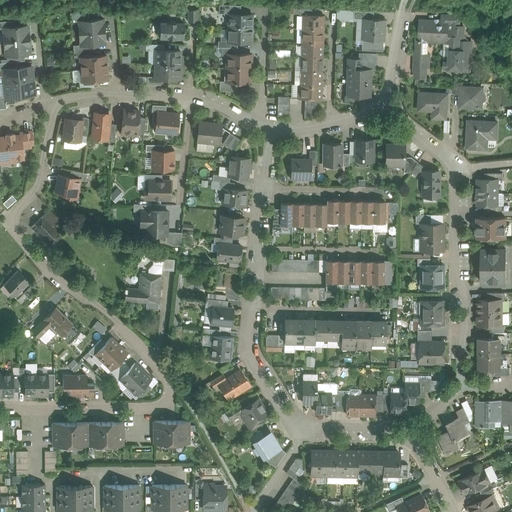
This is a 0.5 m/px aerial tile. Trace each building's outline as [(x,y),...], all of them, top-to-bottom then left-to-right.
[(240,5),(224,5),(223,13),(228,13),(240,14),(240,5)] [(198,8),(188,10),(188,21),(198,21),(198,8)] [(88,10),(70,12),(70,22),(78,21),(78,20),(89,19),(88,10)] [(336,18),(353,18),(353,11),(336,10),(336,18)] [(357,18),(363,19),(363,18),(373,18),(373,11),(353,11),(353,18),(357,18)] [(240,14),(228,13),(228,26),(252,27),(252,14),(240,14)] [(311,15),(303,14),(303,15),(300,15),(297,18),(296,28),(303,29),(323,29),(323,15),(311,15)] [(89,19),(78,20),(78,21),(79,33),(104,31),(103,18),(89,19)] [(373,18),(363,18),(363,19),(362,39),(363,39),(383,40),(384,19),(373,18)] [(442,21),(419,20),(419,39),(418,40),(428,41),(444,42),(447,42),(448,21),(442,21)] [(459,22),(448,21),(447,42),(444,42),(443,49),(442,49),(441,50),(440,50),(440,52),(440,53),(440,54),(441,54),(441,55),(442,55),(446,56),(446,57),(449,58),(449,61),(443,61),(443,67),(449,67),(449,68),(462,69),(464,71),(467,71),(470,69),(470,65),(468,62),(468,54),(471,51),(472,41),(469,41),(463,35),(464,26),(459,26),(459,22)] [(184,23),(160,22),(160,25),(157,25),(157,35),(160,35),(160,38),(183,39),(184,23)] [(13,27),(3,28),(4,28),(5,41),(29,39),(29,33),(28,33),(27,25),(13,27)] [(252,27),(228,26),(227,41),(237,42),(251,42),(252,27)] [(323,29),(303,29),(302,43),(322,43),(323,29)] [(104,31),(79,33),(80,44),(80,45),(91,44),(105,43),(104,31)] [(428,41),(418,40),(419,39),(417,38),(416,55),(416,56),(428,56),(428,53),(428,41)] [(29,39),(5,41),(6,55),(24,54),(30,53),(29,46),(30,46),(29,39)] [(383,40),(363,39),(362,50),(382,51),(383,40)] [(322,43),(302,43),(302,57),(322,57),(322,43)] [(163,50),(156,50),(156,64),(183,65),(183,58),(180,57),(180,50),(163,50)] [(237,54),(227,53),(227,54),(226,67),(250,68),(251,54),(237,54)] [(377,53),(363,53),(363,58),(362,62),(374,63),(376,63),(377,53)] [(24,54),(6,55),(7,62),(17,61),(25,60),(24,54)] [(92,56),(80,57),(80,58),(81,69),(107,67),(106,55),(92,56)] [(428,56),(416,56),(416,55),(415,55),(414,68),(426,68),(427,57),(428,57),(428,56)] [(322,57),(302,57),(301,71),(321,71),(322,57)] [(358,58),(348,58),(347,82),(370,83),(371,69),(362,68),(362,62),(363,58),(358,58)] [(183,65),(156,64),(155,77),(155,78),(163,78),(179,78),(179,71),(183,72),(183,65)] [(17,67),(3,68),(3,69),(5,83),(33,80),(31,66),(17,67)] [(107,67),(81,69),(82,81),(93,81),(108,80),(107,67)] [(250,68),(226,67),(226,73),(225,74),(225,78),(226,80),(226,81),(237,82),(250,82),(250,68)] [(426,68),(414,68),(414,80),(426,80),(426,68)] [(295,70),(293,70),(293,84),(299,84),(301,85),(301,71),(295,70)] [(321,71),(301,71),(301,85),(321,85),(321,71)] [(33,80),(5,83),(6,96),(5,96),(6,103),(15,102),(14,96),(34,94),(33,80)] [(237,82),(226,81),(219,81),(219,90),(237,91),(237,82)] [(463,82),(454,81),(454,94),(461,94),(462,86),(463,82)] [(370,83),(347,82),(347,95),(347,96),(356,96),(370,97),(370,83)] [(290,98),(299,98),(299,84),(293,84),(290,84),(290,98)] [(301,85),(299,84),(299,98),(305,99),(317,99),(321,99),(321,85),(301,85)] [(462,86),(461,94),(461,97),(459,97),(459,107),(482,109),(483,102),(485,100),(485,95),(484,93),(481,92),(481,86),(462,86)] [(447,94),(419,93),(418,110),(433,110),(433,117),(446,118),(447,94)] [(139,111),(123,109),(121,132),(123,132),(123,134),(128,135),(128,133),(137,134),(139,117),(139,111)] [(289,110),(277,110),(277,118),(288,118),(289,116),(289,110)] [(166,112),(157,111),(157,112),(155,131),(177,133),(179,114),(166,112)] [(104,113),(95,112),(94,126),(92,127),(92,130),(93,132),(93,137),(99,138),(101,135),(107,136),(108,136),(109,123),(110,115),(104,114),(104,113)] [(82,120),(65,118),(63,139),(65,140),(80,141),(81,135),(82,120)] [(497,122),(468,120),(466,148),(487,149),(487,139),(496,139),(497,122)] [(222,123),(199,121),(197,142),(214,144),(220,144),(222,123)] [(116,124),(109,123),(108,136),(107,136),(106,141),(114,141),(116,124)] [(32,132),(20,133),(20,135),(21,135),(22,147),(31,146),(30,143),(33,142),(32,132)] [(235,136),(230,132),(222,143),(228,147),(235,136)] [(20,135),(14,136),(13,134),(6,134),(6,137),(0,137),(0,156),(7,156),(8,162),(17,161),(16,159),(24,158),(22,147),(21,135),(20,135)] [(65,140),(63,150),(79,151),(86,146),(87,136),(81,135),(80,141),(65,140)] [(241,140),(235,136),(228,147),(234,151),(241,140)] [(373,139),(355,139),(355,141),(355,155),(355,161),(373,161),(373,139)] [(214,144),(197,142),(196,150),(213,152),(214,144)] [(341,143),(324,143),(324,165),(325,165),(325,163),(338,164),(338,165),(339,165),(340,165),(341,143)] [(405,145),(386,144),(385,165),(404,165),(404,157),(405,145)] [(164,151),(152,150),(152,151),(152,168),(173,169),(173,151),(164,151)] [(317,150),(309,150),(309,158),(311,158),(311,164),(317,164),(317,150)] [(250,158),(230,156),(230,157),(229,167),(228,176),(230,176),(248,178),(250,158)] [(418,162),(411,157),(404,157),(404,165),(403,172),(410,172),(418,162)] [(309,158),(291,158),(291,179),(311,180),(311,164),(311,158),(309,158)] [(424,167),(418,162),(410,172),(415,176),(418,172),(423,172),(423,170),(424,170),(424,167)] [(228,176),(229,167),(223,166),(219,166),(218,175),(228,176)] [(424,170),(423,170),(423,172),(423,197),(429,196),(438,196),(439,196),(439,170),(424,170)] [(87,173),(80,172),(71,171),(70,177),(80,179),(80,180),(86,181),(87,173)] [(144,174),(138,174),(138,191),(146,191),(146,190),(148,188),(149,181),(144,181),(144,174)] [(70,177),(59,175),(56,191),(65,193),(64,195),(74,197),(76,189),(78,189),(80,180),(80,179),(70,177)] [(485,179),(478,179),(478,187),(477,187),(477,193),(497,193),(497,179),(485,179)] [(162,180),(149,180),(149,181),(148,188),(146,190),(146,191),(146,196),(148,198),(169,199),(169,191),(171,191),(171,181),(162,180)] [(212,180),(211,188),(219,189),(219,181),(212,180)] [(229,182),(219,181),(219,189),(224,189),(224,187),(234,188),(234,183),(229,182)] [(114,201),(123,194),(117,187),(108,195),(114,201)] [(234,188),(224,187),(224,189),(222,203),(245,206),(247,190),(234,188)] [(497,193),(477,193),(477,198),(478,198),(478,205),(485,205),(502,205),(502,193),(497,193)] [(13,195),(3,202),(7,207),(17,200),(13,195)] [(438,196),(429,196),(429,205),(438,205),(438,196)] [(338,200),(327,200),(327,199),(327,203),(327,221),(338,222),(338,200)] [(350,200),(339,200),(338,200),(338,222),(349,222),(350,222),(350,200)] [(361,200),(350,200),(350,222),(361,222),(361,200)] [(373,200),(362,200),(361,200),(361,222),(372,222),(373,222),(373,200)] [(384,201),(373,200),(373,222),(372,222),(372,230),(386,230),(387,214),(385,214),(385,202),(385,200),(384,200),(384,201)] [(292,203),(281,202),(281,208),(274,208),(272,230),(281,231),(281,224),(292,224),(292,202),(292,203)] [(303,203),(293,203),(293,202),(292,202),(292,224),(303,225),(304,203),(303,203)] [(398,202),(385,202),(385,214),(387,214),(398,214),(398,202)] [(315,203),(304,203),(303,225),(315,225),(315,203)] [(327,203),(316,203),(315,203),(315,225),(326,225),(327,225),(327,221),(327,203)] [(60,219),(49,209),(44,213),(55,224),(60,219)] [(150,211),(146,211),(142,211),(142,221),(146,221),(145,229),(145,233),(155,233),(166,233),(166,232),(167,232),(167,217),(168,216),(168,211),(150,211)] [(55,224),(44,213),(31,227),(49,246),(63,233),(55,224)] [(430,214),(415,214),(415,223),(421,223),(430,223),(430,214)] [(228,216),(222,215),(220,232),(226,232),(239,233),(242,234),(244,218),(240,217),(228,216)] [(506,217),(483,217),(482,215),(480,217),(478,217),(478,225),(476,226),(476,230),(478,231),(478,236),(497,236),(498,237),(500,236),(506,236),(506,217)] [(430,223),(421,223),(421,250),(423,250),(432,250),(442,251),(443,223),(430,223)] [(315,225),(303,225),(303,233),(315,233),(315,225)] [(182,232),(168,232),(167,232),(166,232),(166,233),(155,233),(155,236),(163,241),(165,241),(165,242),(172,245),(180,245),(182,232)] [(211,243),(210,251),(218,252),(218,243),(214,243),(211,243)] [(231,245),(218,243),(218,252),(217,259),(229,261),(240,261),(241,246),(231,245)] [(506,248),(482,248),(482,282),(506,282),(506,248)] [(153,264),(148,269),(148,274),(140,273),(139,288),(127,287),(127,285),(125,285),(124,290),(125,290),(124,300),(146,302),(159,303),(161,275),(162,270),(161,270),(162,258),(163,258),(163,254),(154,251),(153,256),(154,256),(153,264)] [(175,259),(166,259),(166,256),(163,254),(163,258),(162,258),(161,270),(162,270),(174,271),(175,259)] [(337,260),(326,260),(326,259),(326,260),(325,272),(325,282),(337,282),(337,260)] [(349,260),(338,260),(337,260),(337,282),(349,282),(349,260)] [(360,260),(349,260),(349,282),(360,282),(360,260)] [(372,260),(361,260),(360,260),(360,282),(372,282),(372,260)] [(384,260),(383,260),(383,261),(372,260),(372,282),(390,283),(391,261),(384,261),(384,260)] [(443,264),(430,264),(421,264),(421,265),(421,274),(422,274),(422,288),(442,288),(442,278),(443,278),(443,264)] [(29,281),(17,270),(4,284),(15,296),(29,281)] [(337,282),(325,282),(325,288),(325,291),(332,291),(333,289),(337,290),(337,282)] [(23,293),(29,299),(38,290),(32,284),(23,293)] [(210,299),(208,299),(207,306),(213,307),(213,306),(227,307),(228,300),(225,300),(210,299)] [(487,299),(478,299),(478,312),(502,312),(502,300),(502,299),(487,299)] [(442,300),(422,300),(422,313),(421,313),(421,323),(421,324),(431,324),(443,324),(443,309),(442,309),(442,300)] [(159,303),(146,302),(146,309),(158,310),(159,303)] [(211,323),(213,307),(207,306),(206,306),(204,323),(211,323)] [(227,307),(213,306),(213,307),(211,323),(231,325),(233,308),(227,307)] [(73,324),(55,307),(44,319),(32,331),(39,337),(47,328),(50,325),(61,336),(68,343),(80,332),(72,324),(73,324)] [(502,312),(478,312),(478,325),(492,325),(502,325),(502,312)] [(295,319),(284,319),(284,334),(284,342),(294,342),(295,319)] [(305,319),(295,319),(294,342),(304,342),(305,319)] [(315,319),(305,319),(304,342),(315,342),(315,338),(315,337),(314,337),(315,319)] [(328,320),(315,319),(314,337),(315,337),(327,338),(328,320)] [(93,325),(102,332),(106,327),(97,320),(93,325)] [(341,320),(328,320),(327,338),(341,338),(341,320)] [(356,320),(341,320),(341,338),(340,347),(340,348),(341,348),(341,347),(355,347),(356,320)] [(371,320),(356,320),(355,347),(371,347),(371,342),(370,342),(371,320)] [(386,321),(371,320),(370,342),(371,342),(385,343),(386,334),(391,335),(391,324),(386,324),(386,321)] [(47,328),(39,337),(44,343),(53,334),(47,328)] [(431,330),(417,330),(417,342),(419,342),(431,342),(431,330)] [(505,332),(492,332),(492,338),(500,338),(500,340),(507,340),(507,332),(505,332)] [(220,336),(211,335),(210,352),(206,352),(205,358),(230,360),(232,337),(220,336)] [(105,343),(95,353),(95,354),(103,361),(119,345),(111,337),(105,343)] [(315,337),(315,338),(315,342),(315,346),(327,347),(327,338),(315,337)] [(327,338),(327,347),(340,347),(341,338),(327,338)] [(492,338),(479,338),(479,353),(500,353),(500,340),(500,338),(492,338)] [(101,339),(88,352),(93,356),(95,354),(95,353),(105,343),(101,339)] [(294,342),(294,352),(304,352),(304,342),(294,342)] [(304,342),(304,352),(314,352),(315,346),(315,342),(304,342)] [(431,342),(419,342),(419,362),(443,362),(443,342),(431,342)] [(119,345),(103,361),(111,369),(112,370),(122,359),(127,354),(119,345)] [(500,353),(479,353),(479,367),(494,367),(500,367),(507,367),(507,360),(500,360),(500,353)] [(122,359),(112,370),(111,369),(109,372),(113,376),(127,363),(122,359)] [(103,361),(98,367),(106,374),(109,372),(111,369),(103,361)] [(229,362),(219,368),(222,373),(232,367),(229,362)] [(113,376),(112,377),(117,382),(120,379),(119,379),(131,367),(127,363),(113,376)] [(131,367),(119,379),(120,379),(128,387),(143,371),(135,363),(131,367)] [(507,367),(500,367),(494,367),(494,375),(510,375),(510,367),(507,367)] [(226,379),(219,384),(228,398),(250,385),(241,370),(226,379)] [(143,371),(128,387),(136,395),(147,383),(151,379),(143,371)] [(222,373),(210,381),(214,388),(219,384),(226,379),(222,373)] [(13,374),(1,374),(1,396),(13,396),(13,392),(13,374)] [(25,374),(25,386),(25,396),(36,396),(36,374),(25,374)] [(48,391),(48,374),(36,374),(36,396),(48,395),(48,391)] [(419,374),(405,374),(405,383),(419,383),(419,378),(419,374)] [(86,375),(63,375),(63,387),(70,387),(70,385),(86,385),(86,384),(86,375)] [(317,382),(303,381),(303,393),(303,402),(316,403),(317,392),(317,385),(317,382)] [(147,383),(136,395),(138,397),(143,396),(152,387),(147,383)] [(419,383),(405,383),(404,393),(405,393),(405,403),(418,403),(419,397),(419,383)] [(86,384),(86,385),(70,385),(70,387),(70,395),(93,395),(93,384),(86,384)] [(349,390),(349,395),(347,395),(346,410),(346,414),(360,415),(361,395),(361,390),(359,389),(351,389),(349,390)] [(331,393),(317,392),(316,403),(316,412),(330,412),(330,411),(331,393)] [(347,392),(337,392),(337,393),(336,410),(337,410),(346,410),(347,395),(347,392)] [(391,393),(383,393),(383,395),(382,411),(390,411),(391,393)] [(404,393),(391,393),(390,411),(390,413),(405,413),(405,403),(405,393),(404,393)] [(375,395),(361,395),(360,415),(374,415),(374,411),(375,395)] [(383,395),(375,395),(374,411),(382,411),(383,395)] [(241,409),(239,410),(241,413),(250,429),(262,421),(260,417),(267,413),(258,398),(241,409)] [(501,400),(487,400),(487,402),(477,402),(477,426),(482,426),(482,427),(484,427),(484,426),(492,426),(492,420),(501,420),(501,400)] [(509,400),(501,400),(501,420),(501,422),(509,422),(509,400)] [(464,408),(468,418),(475,415),(469,402),(463,405),(464,408)] [(238,404),(225,412),(230,420),(241,413),(239,410),(241,409),(238,404)] [(468,418),(464,408),(457,411),(460,416),(461,416),(464,422),(469,420),(468,418)] [(226,423),(230,420),(225,412),(221,415),(226,423)] [(460,416),(446,423),(449,430),(438,436),(445,452),(458,447),(454,440),(469,433),(468,431),(464,422),(461,416),(460,416)] [(189,420),(154,421),(154,444),(189,444),(189,420)] [(468,431),(473,428),(469,420),(464,422),(468,431)] [(88,422),(53,422),(53,446),(88,445),(88,422)] [(123,422),(88,422),(88,445),(123,445),(123,422)] [(501,426),(502,433),(511,433),(511,422),(509,422),(501,422),(501,426)] [(260,430),(250,436),(253,441),(263,435),(260,430)] [(263,435),(253,441),(256,447),(254,449),(257,455),(260,453),(264,458),(281,448),(277,442),(278,442),(274,436),(273,436),(270,431),(263,435)] [(281,448),(264,458),(275,467),(286,452),(281,448)] [(328,451),(311,451),(311,460),(308,463),(310,466),(310,474),(327,475),(327,474),(328,451)] [(344,451),(328,451),(327,474),(343,475),(343,474),(344,451)] [(358,452),(344,451),(343,474),(358,475),(358,471),(358,452)] [(383,452),(358,452),(358,471),(370,471),(383,471),(383,452)] [(399,452),(383,452),(383,471),(382,474),(398,474),(399,474),(399,464),(399,452)] [(303,458),(295,458),(289,468),(296,473),(298,469),(303,470),(303,458)] [(408,464),(399,464),(399,474),(398,474),(398,477),(402,477),(408,477),(408,464)] [(485,468),(491,481),(495,480),(497,479),(491,466),(485,468)] [(285,472),(294,477),(296,474),(296,473),(289,468),(288,467),(285,472)] [(485,468),(458,481),(464,494),(479,488),(491,482),(491,481),(485,468)] [(370,471),(358,471),(358,475),(357,481),(370,482),(370,471)] [(327,474),(327,475),(327,484),(343,485),(343,475),(327,474)] [(358,475),(343,474),(343,475),(343,485),(357,485),(357,481),(358,475)] [(398,474),(382,474),(382,484),(402,485),(402,477),(398,477),(398,474)] [(36,476),(20,476),(20,484),(22,484),(36,484),(36,476)] [(294,477),(290,482),(301,490),(305,485),(294,477)] [(491,482),(479,488),(481,493),(491,488),(497,485),(495,480),(491,481),(491,482)] [(202,486),(202,481),(192,481),(193,499),(205,499),(205,486),(202,486)] [(301,490),(290,482),(287,487),(298,495),(301,490)] [(36,484),(22,484),(22,495),(44,495),(44,484),(36,484)] [(92,485),(57,486),(57,510),(92,510),(92,485)] [(139,485),(104,485),(104,510),(139,509),(139,485)] [(186,485),(151,485),(151,509),(186,509),(186,485)] [(225,486),(205,486),(205,499),(205,508),(225,508),(225,486)] [(298,495),(287,487),(282,494),(293,502),(298,495)] [(481,493),(475,496),(478,501),(490,495),(491,496),(492,495),(494,494),(491,488),(481,493)] [(293,502),(282,494),(274,506),(290,506),(293,502)] [(44,495),(22,495),(22,507),(45,507),(44,495)] [(404,503),(397,506),(398,507),(400,511),(426,511),(429,511),(421,495),(404,503)] [(478,501),(469,505),(472,511),(490,511),(498,508),(492,495),(491,496),(490,495),(478,501)] [(401,497),(386,504),(389,511),(390,511),(398,507),(397,506),(404,503),(401,497)]
